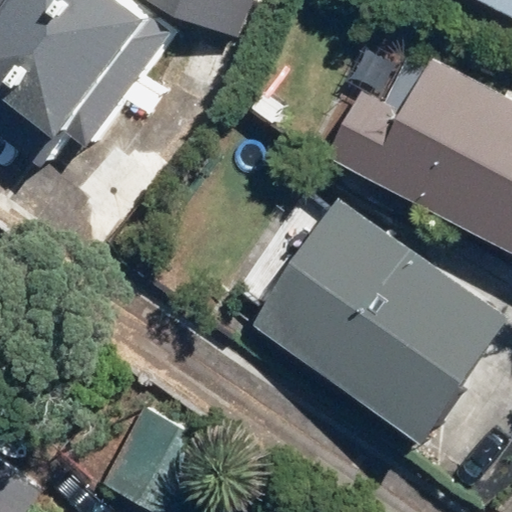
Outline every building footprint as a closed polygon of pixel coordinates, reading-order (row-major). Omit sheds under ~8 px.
[(162,17),(139,0),(0,0),(0,20),(1,22),(0,23),(0,78),(74,134),(162,17)] [(195,0),(249,23),(259,0),(195,0)] [(511,88),(440,53),(412,110),(366,87),(333,154),(511,241),(511,88)] [(511,330),(511,303),(348,191),(260,319),(437,440),(511,330)] [(38,511),(58,488),(0,442),(0,511),(38,511)]
